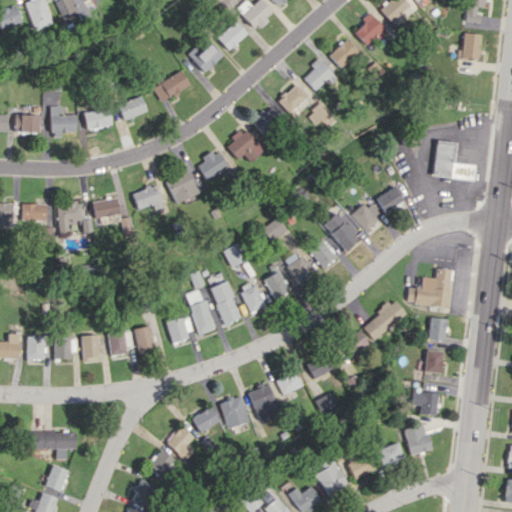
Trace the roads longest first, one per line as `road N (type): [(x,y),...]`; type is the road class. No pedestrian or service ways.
road 1 (residential): [(0,393),(89,396),(193,373),(242,356),(351,292),(417,232),(456,219),(511,224)]
road 2 (secondary): [(462,511),(511,112)]
road 3 (residential): [(340,0),(189,128),(153,147),(79,169),(0,167)]
road 4 (residential): [(89,511),(137,389)]
